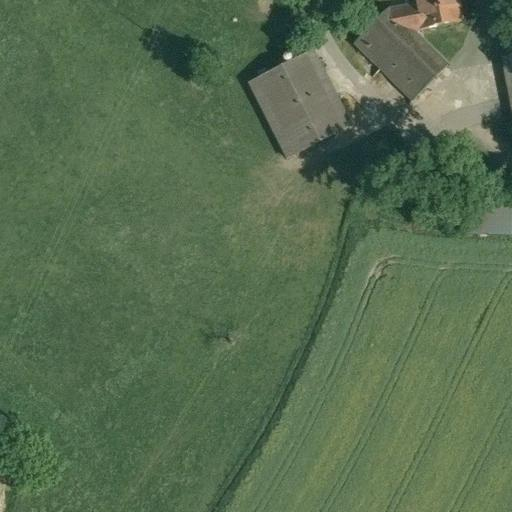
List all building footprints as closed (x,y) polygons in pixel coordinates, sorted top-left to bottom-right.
[(415,0),(416,7),(389,12),(411,32),(460,23),(455,0),(415,0)] [(511,0),(501,0),(504,15),(511,13),(511,0)] [(446,67),(411,32),(389,12),(388,11),(354,46),(412,102),(446,67)] [(352,128),(313,52),(248,85),(287,161),(352,128)] [(511,57),(502,59),(511,109),(511,57)] [(481,235),(511,235),(511,206),(481,207),(481,235)]
